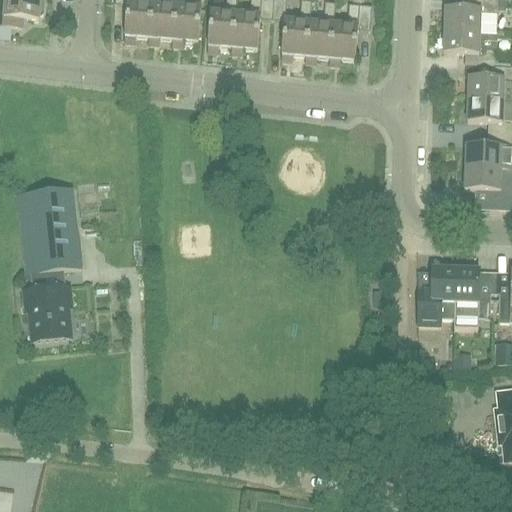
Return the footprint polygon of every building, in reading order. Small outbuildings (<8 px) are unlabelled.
[(41,23),(42,0),(0,0),(0,29),(23,31),(24,22),(41,23)] [(152,6),(154,6),(154,0),(143,0),(143,4),(129,3),(128,0),(115,0),(115,8),(128,9),(125,40),(126,40),(125,47),(135,49),(136,41),(149,41),(150,41),(152,6)] [(176,7),(178,7),(177,0),(167,0),(167,6),(154,6),(152,6),(150,41),(149,41),(148,49),(160,50),(160,43),(173,43),(176,7)] [(190,0),(190,9),(178,7),(176,7),(173,43),(172,51),(183,52),(184,44),(198,45),(201,9),(200,10),(201,0),(190,0)] [(235,16),(236,16),(237,0),(226,0),(226,16),(211,15),(208,51),(209,51),(208,57),(219,58),(219,51),(232,52),(235,16)] [(260,23),(273,24),(274,0),(250,0),(250,17),(236,16),(235,16),(232,52),(232,59),(242,60),(243,53),(258,53),(260,23)] [(310,24),(311,15),(312,5),(301,4),(300,24),(285,23),(286,0),(274,0),(273,24),(285,25),(282,58),(283,58),(282,66),(292,67),(293,59),(307,61),(310,24)] [(496,36),(496,17),(497,2),(471,1),(470,13),(445,12),(444,35),(496,36)] [(333,27),(334,27),(336,7),(325,6),(324,26),(310,24),(307,61),(306,68),(316,69),(317,61),(330,62),(333,27)] [(348,28),(334,27),(333,27),(330,62),(330,70),(340,71),(340,63),(356,64),(358,35),(370,36),(372,10),(349,8),(348,28)] [(495,56),(496,36),(444,35),(443,57),(469,58),(468,70),(494,71),(503,71),(503,59),(495,59),(495,56)] [(511,71),(503,71),(494,71),(494,82),(468,81),(468,103),(511,105),(511,71)] [(511,105),(468,103),(467,126),(492,127),(492,139),(511,139),(511,105)] [(511,173),(511,139),(492,139),(491,150),(466,149),(465,172),(511,173)] [(511,173),(465,172),(464,194),(489,195),(489,214),(511,214),(511,173)] [(431,296),(419,296),(418,324),(418,328),(441,328),(442,324),(453,325),(455,273),(431,272),(431,296)] [(479,274),(455,273),(453,325),(454,325),(453,331),(477,332),(477,322),(489,322),(490,298),(479,298),(479,274)] [(511,326),(511,274),(511,275),(511,299),(499,298),(498,322),(498,326),(511,326)] [(73,313),(71,287),(65,287),(64,275),(32,277),(30,278),(32,291),(21,292),(24,317),(27,317),(30,347),(73,343),(70,313),(73,313)] [(506,463),(511,462),(511,396),(499,398),(501,414),(497,415),(499,432),(500,445),(504,445),(506,463)]
